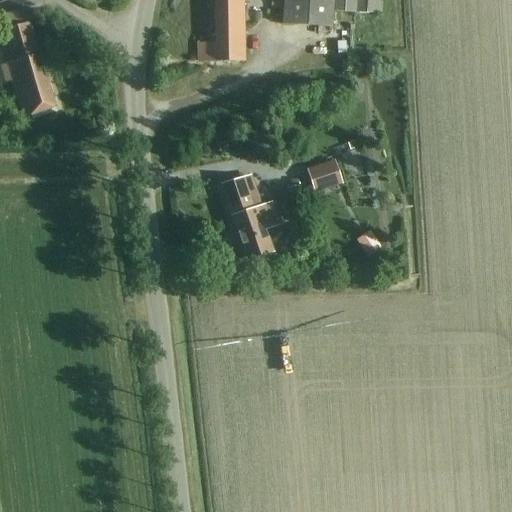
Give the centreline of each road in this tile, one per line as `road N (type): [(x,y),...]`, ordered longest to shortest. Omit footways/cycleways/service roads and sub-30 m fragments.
road 1 (unclassified): [(181,511),(131,41)]
road 2 (track): [(277,185),(246,170),(110,183)]
